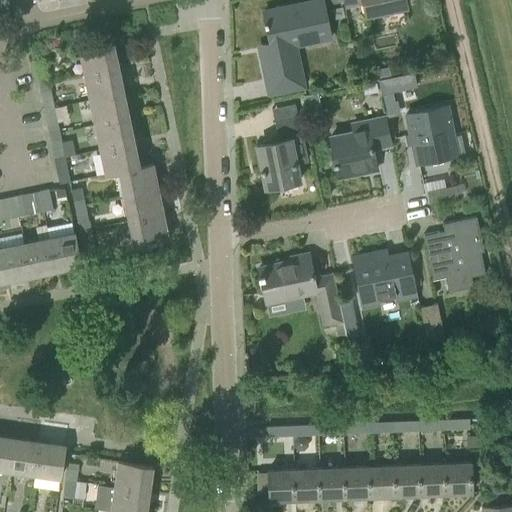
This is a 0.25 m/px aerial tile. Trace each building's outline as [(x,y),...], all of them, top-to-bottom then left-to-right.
[(11,7),(9,0),(0,0),(0,3),(1,9),(11,7)] [(330,39),(326,19),(321,0),(317,0),(263,11),(265,23),(264,23),(265,28),(266,27),(273,59),(261,62),(268,94),(303,87),(294,41),(325,35),(326,40),(330,39)] [(342,0),(344,9),(345,8),(364,4),(366,15),(405,7),(403,0),(342,0)] [(113,43),(80,50),(79,50),(84,75),(118,68),(113,43)] [(47,75),(43,58),(33,60),(37,77),(47,75)] [(123,93),(118,68),(84,75),(89,100),(123,93)] [(412,73),(378,80),(381,93),(392,91),(415,86),(412,73)] [(377,82),(362,85),(364,95),(379,92),(377,82)] [(53,107),(52,100),(50,91),(40,93),(43,109),(53,107)] [(129,118),(123,93),(89,100),(94,125),(129,118)] [(447,106),(427,110),(405,115),(415,163),(448,157),(444,138),(453,136),(447,106)] [(57,124),(53,107),(43,109),(47,126),(57,124)] [(390,145),(386,125),(384,116),(364,121),(366,128),(330,136),(336,162),(331,163),(332,166),(336,165),(339,177),(340,177),(339,173),(365,168),(366,172),(376,170),(372,149),(390,145)] [(278,141),(257,146),(261,168),(260,168),(261,173),(263,173),(266,185),(265,186),(266,188),(298,181),(295,164),(306,161),(303,147),(297,117),(294,117),(274,122),(278,141)] [(134,142),(129,118),(94,125),(99,149),(134,142)] [(64,157),(60,140),(50,142),(53,159),(64,157)] [(139,167),(139,166),(134,142),(99,149),(105,174),(118,172),(118,171),(139,167)] [(67,173),(64,157),(53,159),(57,176),(67,173)] [(152,163),(139,166),(139,167),(118,171),(118,172),(123,196),(158,189),(152,163)] [(454,186),(426,191),(429,205),(457,200),(454,186)] [(80,187),(71,189),(74,206),(84,204),(80,187)] [(66,198),(64,188),(55,188),(58,200),(66,198)] [(52,209),(48,189),(39,191),(43,211),(52,209)] [(163,213),(158,189),(123,196),(128,220),(163,213)] [(28,214),(23,194),(14,196),(18,216),(28,214)] [(87,221),(84,204),(74,206),(78,223),(87,221)] [(168,238),(163,213),(128,220),(134,246),(168,238)] [(423,235),(422,235),(431,280),(445,277),(448,292),(473,287),(471,277),(484,274),(480,252),(483,251),(476,216),(442,223),(444,231),(438,232),(424,235),(423,235)] [(80,265),(76,246),(73,232),(48,237),(55,271),(80,265)] [(55,271),(48,237),(24,242),(31,276),(55,271)] [(94,253),(91,237),(81,239),(84,256),(94,253)] [(31,276),(24,242),(0,247),(0,253),(6,281),(31,276)] [(416,297),(411,271),(407,251),(406,252),(407,256),(389,260),(387,249),(351,257),(361,305),(379,301),(378,297),(395,294),(397,301),(416,297)] [(260,275),(258,275),(258,279),(261,279),(266,302),(285,298),(314,292),(321,327),(334,325),(336,337),(344,335),(342,323),(338,304),(336,292),(332,273),(312,277),(308,253),(291,257),(291,260),(258,267),(260,275)] [(420,307),(428,346),(445,342),(437,303),(420,307)] [(468,332),(484,337),(489,322),(473,317),(468,332)] [(355,320),(342,323),(344,335),(347,347),(356,345),(356,341),(359,340),(355,320)] [(468,418),(448,420),(442,420),(442,430),(449,430),(469,428),(468,418)] [(442,430),(442,420),(417,421),(418,431),(442,430)] [(418,431),(417,421),(392,422),(392,432),(418,431)] [(392,432),(392,422),(366,423),(367,433),(392,432)] [(367,433),(366,423),(342,424),(342,434),(367,433)] [(317,434),(317,424),(292,425),(292,435),(317,434)] [(342,434),(342,424),(317,424),(317,434),(342,434)] [(292,435),(292,425),(266,426),(266,436),(292,435)] [(0,469),(9,471),(14,437),(0,435),(0,469)] [(34,475),(39,441),(14,437),(9,471),(34,475)] [(60,478),(64,445),(39,441),(34,475),(60,478)] [(152,466),(117,460),(113,486),(148,491),(152,466)] [(78,464),(69,462),(68,462),(65,479),(75,480),(78,464)] [(444,493),(443,462),(419,463),(420,494),(444,493)] [(470,462),(450,462),(443,462),(444,493),(471,492),(470,462)] [(420,494),(419,463),(393,464),(394,495),(420,494)] [(394,495),(393,464),(368,466),(369,496),(394,495)] [(345,497),(344,466),(318,468),(319,498),(345,497)] [(369,496),(368,466),(344,466),(345,497),(369,496)] [(294,499),(293,468),(268,470),(269,500),(294,499)] [(319,498),(318,468),(293,468),(294,499),(319,498)] [(73,497),(75,480),(65,479),(63,496),(73,497)] [(117,511),(145,511),(148,491),(113,486),(110,511),(117,511)]
